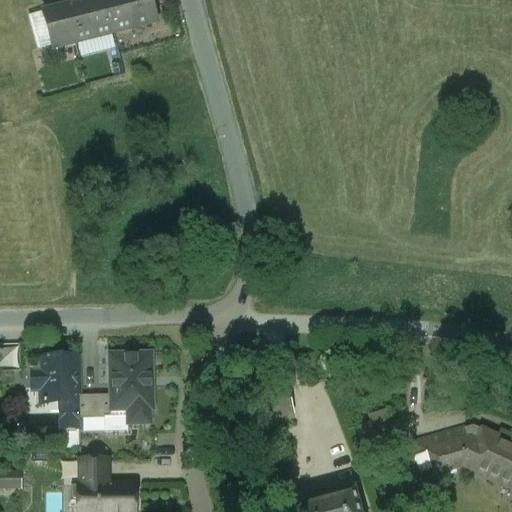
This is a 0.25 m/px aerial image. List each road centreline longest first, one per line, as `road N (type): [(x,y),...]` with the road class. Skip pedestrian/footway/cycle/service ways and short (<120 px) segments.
road 1 (unclassified): [(235,315),(252,271),(253,222),(192,0)]
road 2 (residential): [(0,320),(235,315)]
road 3 (residential): [(201,511),(185,430),(235,315)]
road 4 (residential): [(413,338),(274,332),(235,315)]
